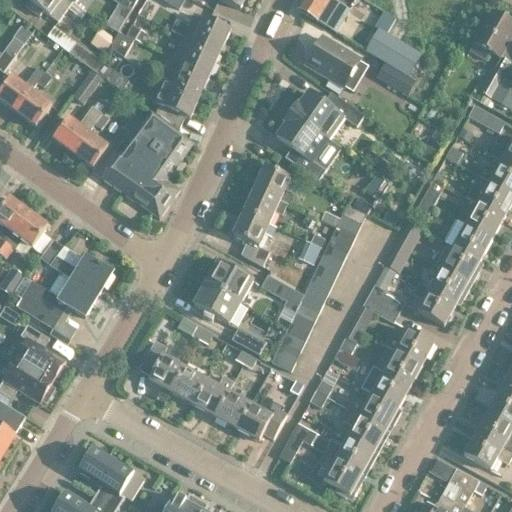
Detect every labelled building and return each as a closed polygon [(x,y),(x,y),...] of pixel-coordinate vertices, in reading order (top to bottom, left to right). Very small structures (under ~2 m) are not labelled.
[(26,0),(25,1),(28,3),(24,8),(39,19),(42,14),(57,25),(72,6),(64,0),(26,0)] [(136,3),(130,0),(109,0),(130,13),(136,3)] [(185,1),(183,0),(161,0),(179,11),(185,1)] [(238,12),(243,0),(211,0),(212,0),(238,12)] [(330,0),(303,0),(296,12),(336,35),(350,11),(330,0)] [(511,25),(491,14),(473,46),(499,60),(511,35),(511,25)] [(182,39),(192,44),(218,56),(228,34),(191,17),(182,39)] [(124,40),(132,45),(134,42),(140,32),(132,27),(124,40)] [(378,31),(366,53),(385,65),(407,79),(422,57),(378,31)] [(100,32),(89,45),(103,55),(113,42),(100,32)] [(145,35),(140,32),(134,42),(139,45),(145,35)] [(92,71),(92,72),(95,74),(101,66),(103,67),(104,66),(89,55),(76,45),(63,36),(56,45),(92,71)] [(123,60),(127,54),(132,45),(124,40),(118,36),(112,48),(112,54),(123,60)] [(171,62),(182,66),(208,78),(218,56),(192,44),(182,39),(171,62)] [(0,73),(2,74),(14,59),(23,47),(13,40),(4,52),(4,51),(0,57),(0,56),(0,73)] [(322,40),(305,67),(329,82),(342,89),(343,90),(359,62),(322,40)] [(161,84),(172,88),(198,100),(208,78),(182,66),(171,62),(161,84)] [(385,65),(377,79),(407,97),(415,84),(407,79),(385,65)] [(95,74),(102,79),(121,93),(128,84),(104,66),(103,67),(101,66),(95,74)] [(37,85),(44,75),(37,70),(30,80),(37,85)] [(95,74),(92,72),(72,99),(82,106),(102,79),(95,74)] [(478,93),(493,102),(503,81),(489,73),(478,93)] [(37,85),(36,86),(43,91),(51,80),(44,75),(37,85)] [(11,79),(0,93),(0,102),(16,114),(31,94),(36,86),(37,85),(30,80),(24,89),(11,79)] [(493,102),(511,111),(511,109),(511,85),(503,81),(493,102)] [(329,82),(326,87),(338,95),(342,89),(329,82)] [(188,123),(198,100),(172,88),(161,84),(151,106),(158,109),(154,117),(178,135),(184,121),(188,123)] [(50,108),(31,94),(16,114),(35,129),(50,108)] [(296,106),(290,115),(328,142),(343,121),(356,130),(363,120),(338,102),(331,112),(307,94),(298,107),(296,106)] [(52,141),(72,155),(87,135),(93,127),(101,116),(108,106),(100,100),(92,110),(92,109),(78,128),(67,120),(52,141)] [(474,108),(467,120),(498,136),(504,124),(474,108)] [(121,193),(153,217),(158,220),(178,192),(165,183),(193,146),(178,135),(154,117),(150,114),(115,160),(101,180),(121,193)] [(284,127),(275,140),(299,157),(292,167),(317,185),(341,151),(328,142),(290,115),(282,126),(284,127)] [(101,116),(93,127),(99,131),(107,121),(101,116)] [(435,118),(430,125),(439,131),(443,124),(435,118)] [(462,130),(457,138),(469,144),(473,137),(462,130)] [(87,135),(72,155),(92,170),(107,149),(87,135)] [(511,140),(507,138),(500,140),(490,157),(501,163),(511,169),(511,140)] [(428,140),(420,154),(423,156),(432,161),(440,147),(428,140)] [(451,150),(445,161),(456,167),(462,156),(451,150)] [(511,169),(501,163),(488,185),(511,197),(511,169)] [(264,169),(253,192),(278,204),(289,180),(264,169)] [(441,187),(438,173),(433,183),(441,187)] [(466,200),(477,206),(504,221),(511,205),(511,197),(488,185),(478,179),(466,200)] [(243,215),(268,227),(278,204),(253,192),(243,215)] [(427,193),(421,204),(432,210),(438,199),(427,193)] [(0,250),(11,235),(27,214),(8,199),(0,210),(0,226),(3,229),(0,233),(0,250)] [(359,199),(352,208),(364,217),(365,217),(372,209),(359,199)] [(421,204),(415,214),(426,220),(432,210),(421,204)] [(464,228),(491,243),(504,221),(477,206),(464,228)] [(341,218),(360,227),(365,217),(364,217),(345,208),(341,218)] [(399,217),(388,211),(382,222),(393,228),(399,217)] [(309,212),(307,217),(335,230),(336,228),(339,221),(325,215),(324,218),(309,212)] [(22,243),(31,249),(42,257),(53,242),(42,234),(47,228),(27,214),(11,235),(0,250),(0,257),(3,259),(11,249),(15,253),(22,243)] [(271,273),(277,258),(269,255),(270,255),(258,249),(268,227),(243,215),(233,239),(247,246),(242,258),(264,268),(271,273)] [(327,247),(332,237),(335,230),(307,217),(304,223),(318,229),(310,246),(324,253),(327,247)] [(341,218),(339,221),(336,228),(356,237),(360,227),(341,218)] [(480,264),(491,243),(464,228),(456,223),(444,244),(448,246),(480,264)] [(332,237),(351,247),(356,237),(336,228),(335,230),(332,237)] [(403,236),(397,247),(408,253),(414,242),(403,236)] [(332,237),(327,247),(347,256),(351,247),(332,237)] [(59,275),(71,282),(97,298),(111,275),(85,259),(77,272),(55,259),(62,250),(53,242),(42,257),(39,261),(48,268),(59,275)] [(321,261),(322,257),(324,253),(310,246),(307,254),(321,261)] [(441,271),(471,288),(479,274),(475,272),(480,264),(448,246),(436,268),(441,271)] [(327,247),(324,253),(322,257),(342,266),(347,256),(327,247)] [(408,253),(397,247),(391,257),(402,263),(408,253)] [(318,267),(337,276),(342,266),(322,257),(321,261),(318,267)] [(217,264),(205,286),(240,306),(252,284),(217,264)] [(318,267),(313,277),(333,286),(337,276),(318,267)] [(471,288),(441,271),(429,292),(456,307),(459,301),(463,303),(471,288)] [(12,272),(1,291),(12,298),(13,297),(23,279),(12,272)] [(14,310),(23,315),(51,332),(65,309),(84,320),(97,298),(71,282),(59,275),(48,293),(31,282),(30,284),(23,279),(13,297),(20,301),(14,310)] [(309,286),(328,295),(333,286),(313,277),(309,286)] [(295,315),(299,306),(303,298),(294,294),(267,278),(260,290),(287,306),(285,310),(295,315)] [(228,328),(240,306),(205,286),(193,308),(228,328)] [(309,286),(304,296),(324,305),(328,295),(309,286)] [(423,303),(416,315),(443,330),(456,307),(429,292),(429,293),(419,287),(414,297),(423,303)] [(374,288),(368,299),(398,316),(404,305),(374,288)] [(299,306),(319,315),(324,305),(304,296),(303,298),(299,306)] [(398,316),(368,299),(362,309),(392,326),(398,316)] [(299,306),(295,315),(295,316),(315,325),(319,315),(299,306)] [(290,325),(310,334),(315,325),(295,316),(290,325)] [(290,325),(286,335),(305,344),(310,334),(290,325)] [(27,344),(15,363),(51,386),(53,383),(57,386),(66,372),(62,370),(64,366),(42,352),(49,343),(27,329),(20,339),(27,344)] [(191,339),(199,343),(204,333),(197,329),(191,339)] [(231,343),(258,358),(265,346),(238,331),(231,343)] [(395,353),(394,355),(422,370),(434,347),(407,332),(401,343),(389,337),(384,347),(395,353)] [(212,338),(204,333),(199,343),(207,347),(212,338)] [(305,344),(286,335),(281,345),(301,354),(305,344)] [(345,340),(339,351),(350,357),(356,347),(345,340)] [(150,379),(148,383),(169,395),(183,370),(162,359),(166,351),(154,345),(138,373),(150,379)] [(281,345),(276,355),(296,364),(301,354),(281,345)] [(339,351),(333,362),(344,368),(350,357),(339,351)] [(236,363),(243,367),(248,358),(241,354),(236,363)] [(296,364),(276,355),(272,365),(291,374),(296,364)] [(410,391),(422,370),(394,355),(383,376),(410,391)] [(256,362),(248,358),(243,367),(251,371),(256,362)] [(49,390),(51,386),(15,363),(0,385),(0,395),(10,402),(16,392),(38,407),(40,403),(44,406),(53,392),(49,390)] [(183,370),(169,395),(191,407),(205,382),(183,370)] [(499,392),(511,399),(511,372),(499,392)] [(398,412),(410,391),(383,376),(371,397),(398,412)] [(228,395),(233,385),(223,379),(217,389),(205,382),(191,407),(214,419),(227,395),(228,395)] [(321,383),(315,395),(326,401),(332,389),(321,383)] [(289,394),(297,399),(302,389),(294,384),(289,394)] [(511,399),(499,392),(487,415),(511,428),(511,399)] [(227,395),(214,419),(236,432),(250,407),(228,395),(227,395)] [(315,395),(309,404),(320,410),(326,401),(315,395)] [(364,408),(354,402),(348,413),(386,434),(389,436),(401,414),(398,412),(371,397),(364,408)] [(250,407),(236,432),(258,444),(262,437),(272,443),(286,418),(275,412),(271,419),(250,407)] [(0,408),(0,461),(14,438),(22,422),(0,408)] [(389,436),(386,434),(348,413),(342,423),(353,429),(347,440),(377,457),(389,436)] [(475,436),(511,456),(511,428),(487,415),(475,436)] [(291,438),(302,444),(311,449),(318,438),(297,427),(291,438)] [(463,458),(490,473),(496,461),(507,467),(511,457),(511,456),(475,436),(463,458)] [(291,438),(279,459),(290,466),(302,444),(291,438)] [(330,446),(324,456),(362,477),(365,479),(377,457),(347,440),(340,452),(330,446)] [(98,451),(84,473),(109,488),(101,501),(119,511),(125,511),(132,501),(127,497),(139,477),(98,451)] [(365,479),(362,477),(324,456),(318,467),(328,473),(322,483),(336,491),(334,495),(351,505),(365,479)] [(462,511),(464,510),(473,494),(478,486),(455,473),(435,510),(427,506),(423,511),(462,511)] [(478,486),(473,494),(480,499),(485,490),(478,486)] [(174,498),(166,511),(192,511),(198,502),(189,496),(184,504),(174,498)] [(60,511),(119,511),(101,501),(94,511),(92,511),(70,498),(60,511)] [(198,502),(192,511),(205,511),(208,507),(198,502)]
